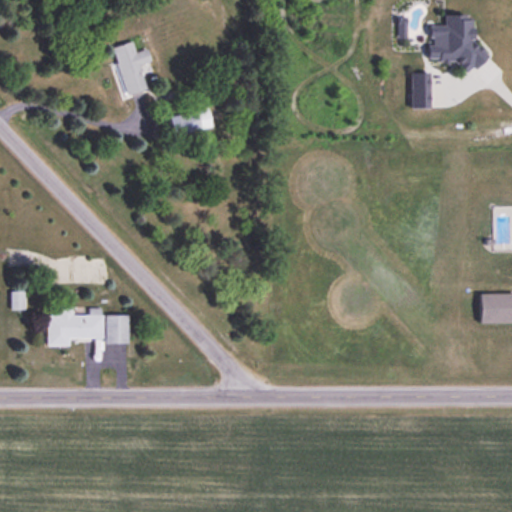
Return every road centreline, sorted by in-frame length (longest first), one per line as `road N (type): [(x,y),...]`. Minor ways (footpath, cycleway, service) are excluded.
road 1 (tertiary): [(511,395),(0,397)]
road 2 (residential): [(257,396),(0,127)]
